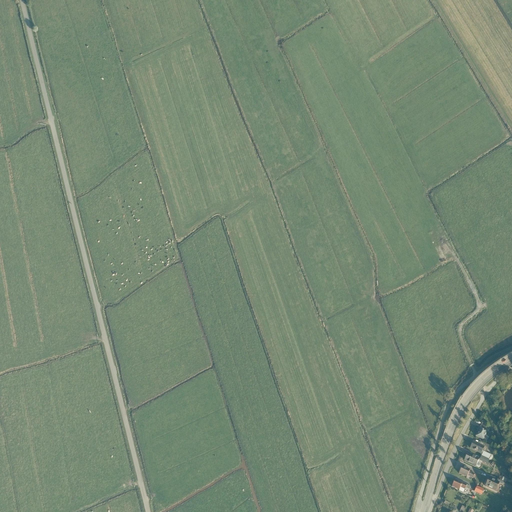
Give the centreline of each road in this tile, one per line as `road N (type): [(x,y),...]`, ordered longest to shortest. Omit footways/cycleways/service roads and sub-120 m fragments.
road 1 (unclassified): [(19,0),(145,511)]
road 2 (track): [(424,509),(417,507),(447,407),(474,373),(511,350)]
road 3 (tertiary): [(511,360),(463,404),(423,511)]
road 4 (residential): [(486,396),(430,511)]
